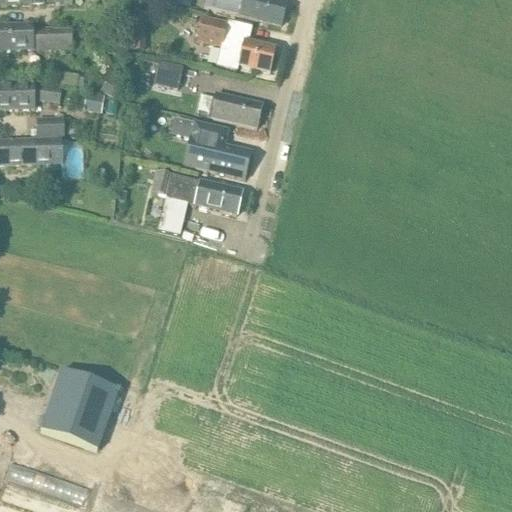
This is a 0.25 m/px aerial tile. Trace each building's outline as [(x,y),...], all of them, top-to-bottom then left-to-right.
[(243,0),(243,4),(226,0),(206,0),(204,10),(239,18),(280,28),(285,6),(261,0),(243,0)] [(237,68),(269,76),(275,52),(243,44),(243,39),(226,35),(228,24),(201,18),(195,44),(219,49),(215,69),(236,73),(237,68)] [(0,29),(0,53),(71,52),(71,32),(52,32),(52,29),(30,30),(30,28),(0,29)] [(182,70),(159,63),(152,86),(176,93),(182,70)] [(113,102),(123,88),(111,78),(100,92),(113,102)] [(0,87),(0,112),(33,112),(33,103),(59,107),(61,91),(32,87),(0,87)] [(218,123),(257,133),(263,109),(215,97),(209,121),(218,123)] [(62,141),(62,121),(35,121),(36,142),(62,141)] [(185,168),(243,183),(249,155),(226,149),(229,134),(176,122),(176,123),(174,133),(172,139),(191,143),(185,168)] [(60,168),(60,182),(83,182),(83,141),(58,142),(58,143),(37,144),(0,144),(0,168),(35,167),(35,169),(60,168)] [(193,208),(237,218),(242,194),(156,174),(151,196),(165,199),(165,201),(193,208)] [(19,184),(20,201),(32,200),(32,198),(35,198),(35,186),(31,186),(31,184),(19,184)] [(118,204),(125,204),(126,194),(119,193),(118,204)] [(61,373),(40,434),(96,454),(118,394),(61,373)] [(10,463),(0,494),(0,511),(81,511),(89,487),(10,463)] [(194,482),(184,511),(248,511),(253,500),(194,482)]
